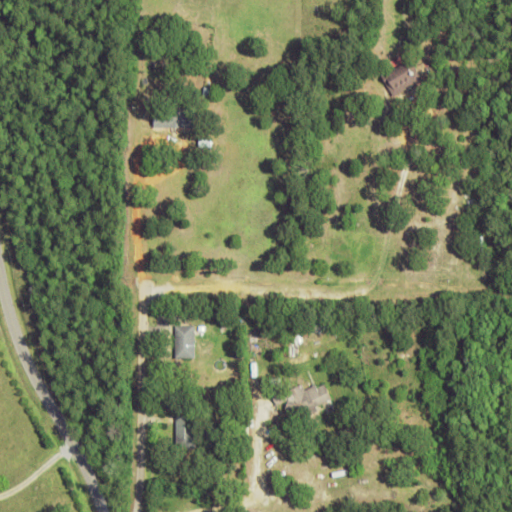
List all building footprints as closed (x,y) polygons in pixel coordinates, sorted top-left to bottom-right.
[(423,81),(412,61),(383,77),(394,97),(423,81)] [(205,103),(205,88),(214,88),(214,99),(216,99),(216,103),(205,103)] [(156,109),(196,108),(196,128),(156,128),(156,109)] [(499,228),(500,250),(476,251),(475,236),(483,235),(483,226),(486,226),(486,229),(499,228)] [(326,334),(326,346),(312,347),(311,333),(309,333),(309,337),(304,337),(304,333),(296,333),(296,323),(318,323),(318,334),(326,334)] [(177,326),(196,326),(196,359),(177,359),(177,326)] [(253,331),(289,329),(290,349),(278,349),(279,356),(254,357),(253,331)] [(331,379),(335,377),(342,390),(338,392),(331,379)] [(327,384),(334,399),(319,407),(321,411),(307,418),(287,413),(290,401),(280,406),(272,392),(285,385),(290,391),(304,384),(307,390),(314,387),(313,385),(317,383),(319,388),(327,384)] [(177,449),(178,416),(197,417),(197,449),(177,449)]
